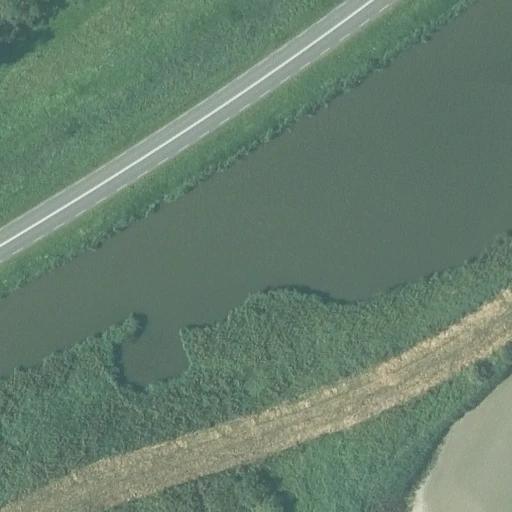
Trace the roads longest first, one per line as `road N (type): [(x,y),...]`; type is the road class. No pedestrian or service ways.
road 1 (track): [(511,318),(422,371),(44,511)]
road 2 (primary): [(0,245),(146,157),(372,0)]
